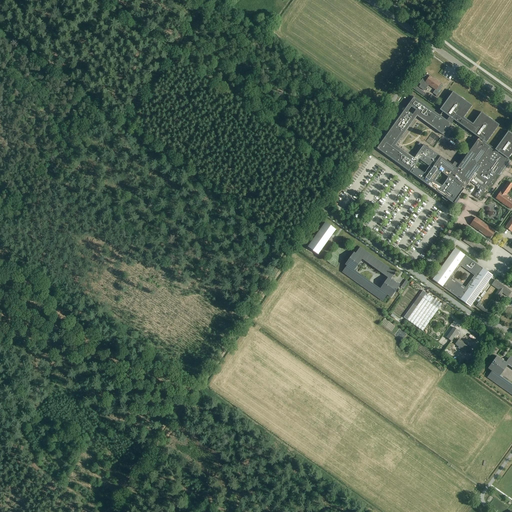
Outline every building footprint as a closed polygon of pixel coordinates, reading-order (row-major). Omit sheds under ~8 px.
[(424,91),(426,88),(428,85),(435,90),(433,93),(436,95),(440,90),(442,87),(439,85),(440,83),(430,76),(428,78),(425,75),(419,83),(421,84),(419,87),(424,91)] [(411,87),(415,90),(424,96),(425,94),(416,87),(418,84),(415,82),(411,87)] [(499,125),(481,112),(473,124),(464,117),(472,106),(453,92),(440,110),(449,117),(447,121),(437,114),(414,97),(376,149),(453,204),(454,203),(456,204),(459,199),(458,198),(459,196),(462,192),(464,189),(469,181),(471,182),(472,181),(476,184),(478,185),(479,186),(477,189),(478,190),(474,196),(478,199),(479,199),(485,190),(484,189),(487,185),(488,186),(503,166),(504,167),(507,162),(506,161),(511,153),(511,134),(508,131),(495,149),(486,143),(499,125)] [(432,95),(428,100),(433,103),(436,99),(432,95)] [(511,184),(508,181),(495,198),(511,209),(511,207),(511,199),(506,195),(511,186),(511,184)] [(471,221),(472,222),(470,225),(490,239),(495,231),(475,217),(474,219),(473,218),(471,221)] [(318,254),(336,230),(325,222),(308,247),(318,254)] [(467,235),(463,241),(481,254),(486,248),(467,235)] [(501,247),(511,254),(511,247),(507,244),(508,243),(505,241),(501,247)] [(383,301),(387,295),(391,297),(400,285),(391,279),(395,272),(360,247),(355,254),(354,252),(345,264),(347,266),(342,272),(383,301)] [(487,282),(493,275),(483,268),(477,264),(455,248),(433,280),(445,289),(447,290),(470,307),(482,291),(487,282)] [(508,297),(511,293),(494,281),(491,285),(498,290),(485,307),(479,302),(476,306),(486,314),(487,314),(492,318),(495,314),(490,310),(502,293),(508,297)] [(416,306),(407,320),(423,331),(438,309),(440,307),(442,304),(426,293),(423,291),(419,295),(413,304),(416,306)] [(465,327),(477,336),(479,333),(467,325),(465,327)] [(451,341),(458,331),(453,327),(446,337),(451,341)] [(468,353),(470,349),(458,340),(455,344),(468,353)] [(481,342),(474,352),(478,355),(485,345),(481,342)] [(505,363),(501,360),(496,356),(488,368),(492,371),(487,377),(511,395),(511,357),(510,356),(509,358),(506,361),(505,363)]
